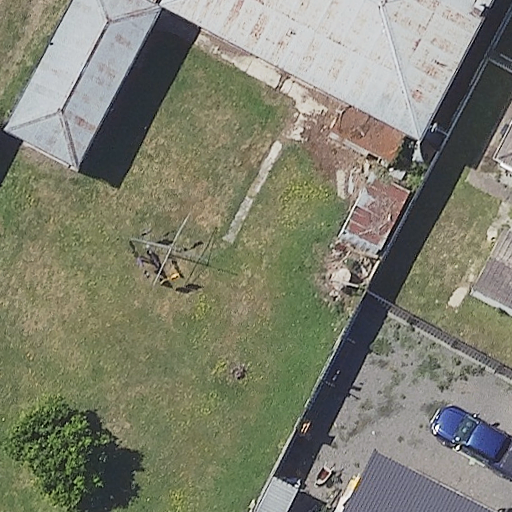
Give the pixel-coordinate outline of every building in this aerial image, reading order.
[(0,0),(0,75),(42,0),(0,0)] [(480,0),(155,0),(153,4),(413,135),(480,0)] [(117,109),(40,65),(0,137),(0,140),(76,183),(117,109)] [(511,106),(487,157),(511,169),(511,106)] [(511,236),(500,231),(473,294),(511,310),(511,236)] [(469,511),(364,458),(335,511),(469,511)]
